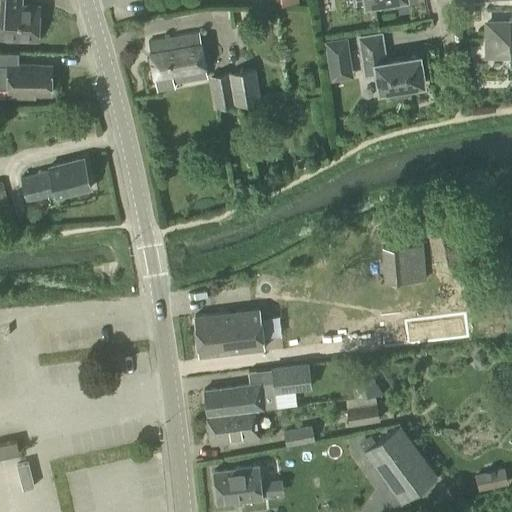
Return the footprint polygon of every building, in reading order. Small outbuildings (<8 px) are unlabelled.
[(0,0),(0,37),(37,40),(39,7),(20,6),(20,0),(0,0)] [(511,18),(508,19),(508,23),(486,23),(487,56),(509,56),(509,62),(511,62),(511,18)] [(157,91),(174,87),(173,83),(206,77),(198,33),(148,42),(157,91)] [(331,82),(353,78),(347,37),(325,41),(331,82)] [(385,60),(382,47),(361,50),(363,65),(365,76),(375,74),(378,92),(393,90),(394,98),(411,96),(410,87),(424,85),(419,55),(385,60)] [(18,66),(18,53),(0,52),(0,88),(7,88),(7,96),(34,96),(34,94),(51,94),(51,66),(18,66)] [(215,108),(261,100),(255,68),(209,76),(215,108)] [(56,196),(90,188),(83,158),(49,167),(50,171),(21,177),(27,200),(55,193),(56,196)] [(0,208),(9,206),(3,182),(0,182),(0,208)] [(384,284),(425,281),(423,245),(381,248),(384,284)] [(198,356),(263,349),(258,308),(194,316),(198,356)] [(485,352),(478,353),(473,358),(473,366),(479,370),(486,370),(491,364),(491,358),(485,352)] [(312,389),(308,363),(270,368),(272,381),(203,390),(207,416),(255,409),(276,407),(274,394),(312,389)] [(441,407),(464,396),(453,372),(430,383),(441,407)] [(376,395),(346,399),(349,425),(379,421),(376,395)] [(255,409),(207,416),(210,445),(259,439),(255,409)] [(286,446),(314,441),(311,425),(283,431),(286,446)] [(401,503),(438,476),(400,425),(363,452),(401,503)] [(0,457),(18,453),(16,440),(0,443),(0,457)] [(217,503),(262,497),(258,465),(213,471),(217,503)] [(503,467),(474,474),(478,491),(507,485),(503,467)]
